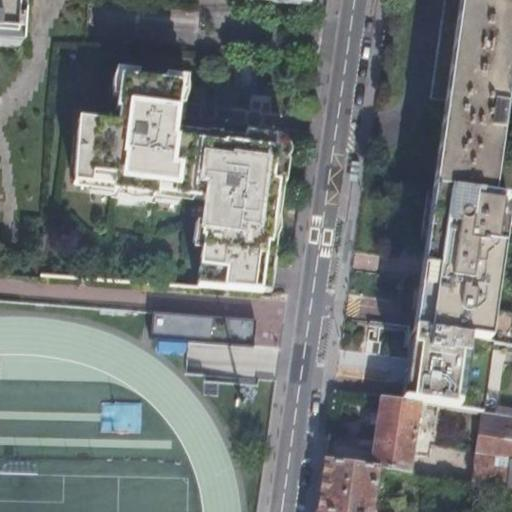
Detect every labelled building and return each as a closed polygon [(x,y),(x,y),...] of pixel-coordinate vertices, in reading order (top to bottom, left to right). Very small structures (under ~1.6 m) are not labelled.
[(0,0),(0,45),(11,47),(14,0),(0,0)] [(511,0),(439,0),(425,99),(444,102),(431,191),(491,200),(503,116),(511,117),(511,100),(505,99),(511,48),(511,0)] [(173,210),(174,203),(203,206),(200,230),(192,229),(190,249),(198,250),(194,293),(261,299),(267,299),(271,269),(274,247),(268,246),(277,172),(283,173),(285,159),(285,156),(284,152),(281,148),(278,146),(266,145),(257,143),(256,147),(241,146),(226,144),(226,143),(222,142),(219,140),(214,139),(211,138),(208,138),(204,138),(201,139),(197,138),(196,145),(172,142),(175,119),(178,96),(185,97),(186,83),(162,80),(161,87),(134,84),(135,77),(113,74),(112,78),(110,81),(109,86),(109,91),(110,96),(109,101),(117,102),(115,121),(105,129),(75,125),(70,189),(87,191),(86,199),(108,201),(108,203),(120,205),(126,207),(132,208),(139,209),(145,208),(157,210),(157,208),(173,210)] [(420,267),(411,335),(417,336),(491,346),(511,349),(511,329),(511,317),(491,314),(508,202),(491,200),(431,191),(420,267)] [(251,315),(145,308),(144,335),(250,340),(250,333),(251,315)] [(401,404),(432,408),(449,411),(482,415),(491,346),(417,336),(411,335),(406,368),(401,404)] [(366,445),(373,401),(337,395),(329,439),(366,445)] [(374,434),(369,470),(377,472),(409,476),(416,429),(428,431),(432,408),(401,404),(379,401),(374,434)] [(476,460),(511,465),(511,419),(482,415),(476,460)] [(472,485),(509,491),(511,491),(511,465),(476,460),(472,485)] [(317,511),(371,511),(377,472),(369,470),(324,464),(317,511)]
